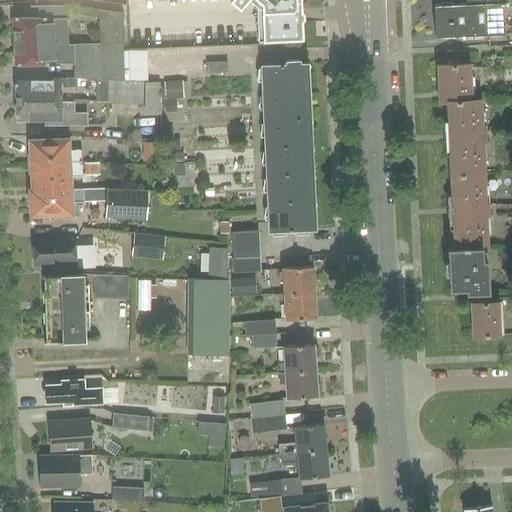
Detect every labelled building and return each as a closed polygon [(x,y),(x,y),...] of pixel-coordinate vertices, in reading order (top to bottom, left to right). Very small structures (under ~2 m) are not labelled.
[(232,0),(240,7),(246,0),(258,0),(261,2),(263,41),(303,39),(301,0),(52,0),(52,3),(66,2),(65,0),(232,0)] [(468,0),(468,4),(434,5),(436,35),(443,35),(443,34),(488,32),(488,47),(511,45),(511,30),(499,31),(500,2),(507,3),(507,0),(468,0)] [(74,63),(75,77),(124,81),(124,71),(124,61),(123,51),(122,51),(122,43),(121,13),(100,10),(101,43),(68,44),(67,18),(73,13),(73,6),(38,6),(39,18),(13,18),(16,64),(74,63)] [(149,51),(123,51),(124,61),(149,61),(149,51)] [(149,61),(124,61),(124,71),(149,71),(149,61)] [(263,64),(264,92),(305,90),(304,62),(299,63),(299,61),(286,61),(286,63),(263,64)] [(229,73),(228,62),(207,63),(207,74),(229,73)] [(472,102),(472,100),(471,64),(437,66),(439,103),(447,103),(472,102)] [(149,71),(124,71),(124,81),(149,81),(149,71)] [(16,102),(62,101),(62,88),(75,88),(75,78),(43,78),(40,81),(16,81),(16,102)] [(145,83),(109,81),(108,103),(140,104),(141,116),(162,116),(161,83),(145,83)] [(178,83),(166,84),(167,98),(179,98),(178,83)] [(305,90),(264,92),(266,119),(307,117),(305,90)] [(176,100),(166,101),(167,112),(176,112),(176,100)] [(472,102),(447,103),(448,122),(445,123),(446,157),(450,157),(451,177),(484,175),(483,139),(486,139),(486,128),(482,128),(481,100),(472,100),(472,102)] [(62,102),(62,101),(16,102),(17,121),(44,120),(44,124),(62,124),(62,125),(81,125),(88,125),(88,113),(75,114),(75,102),(62,102)] [(177,114),(167,114),(168,125),(177,125),(177,114)] [(267,148),(308,146),(307,117),(266,119),(267,148)] [(163,128),(163,139),(174,139),(174,128),(163,128)] [(31,142),(32,164),(82,163),(82,150),(68,151),(67,140),(31,142)] [(180,140),(172,140),(173,151),(181,150),(180,140)] [(164,162),(165,144),(144,143),(144,162),(164,162)] [(268,175),(309,173),(308,146),(267,148),(268,175)] [(183,153),(175,153),(176,163),(184,162),(183,153)] [(82,163),(32,164),(34,192),(70,190),(69,175),(83,174),(82,163)] [(311,201),(309,173),(268,175),(269,203),(311,201)] [(449,231),(453,231),(454,251),(481,249),(480,246),(487,246),(486,213),(489,213),(489,202),(485,203),(484,175),(451,177),(451,197),(448,197),(449,231)] [(70,190),(34,192),(31,192),(33,215),(71,213),(70,202),(84,201),(83,189),(70,190)] [(147,220),(149,191),(101,189),(100,219),(147,220)] [(312,229),(311,201),(269,203),(271,231),(312,229)] [(221,221),(221,233),(232,232),(231,223),(221,221)] [(258,232),(257,232),(232,233),(232,246),(259,245),(258,232)] [(166,237),(135,233),(133,257),(164,260),(166,237)] [(94,245),(77,246),(76,235),(31,239),(34,267),(78,264),(78,269),(96,267),(94,245)] [(211,244),(211,272),(229,272),(230,244),(211,244)] [(233,260),(260,258),(259,245),(232,246),(233,260)] [(486,258),(481,258),(481,249),(454,251),(448,251),(450,288),(467,287),(468,291),(476,291),(476,301),(470,301),(472,337),(500,336),(498,301),(488,301),(486,258)] [(260,272),(260,258),(233,260),(234,273),(260,272)] [(283,269),(284,293),(316,292),(315,267),(283,269)] [(84,274),(46,276),(47,309),(90,307),(89,286),(85,286),(84,274)] [(95,276),(96,299),(107,299),(107,276),(95,276)] [(119,300),(118,277),(107,276),(107,299),(119,300)] [(129,277),(118,277),(119,300),(131,300),(129,277)] [(229,280),(188,280),(188,355),(229,355),(229,280)] [(317,319),(316,292),(284,293),(286,320),(317,319)] [(91,338),(90,307),(47,309),(49,341),(86,340),(86,338),(91,338)] [(277,334),(277,320),(246,322),(246,323),(233,324),(234,336),(252,335),(277,334)] [(253,349),(278,347),(277,334),(252,335),(253,349)] [(279,372),(281,372),(319,370),(317,344),(284,347),(285,366),(278,367),(279,372)] [(319,370),(281,372),(281,379),(286,379),(287,398),(321,396),(319,370)] [(64,405),(103,402),(102,389),(84,390),(83,380),(67,381),(67,384),(46,386),(47,403),(64,402),(64,405)] [(214,396),(214,413),(224,413),(225,397),(214,396)] [(284,401),(250,405),(252,419),(285,416),(284,401)] [(115,413),(113,428),(149,432),(151,417),(115,413)] [(252,419),(253,434),(287,430),(285,416),(252,419)] [(50,450),(92,447),(91,419),(49,422),(50,450)] [(280,454),(324,450),(322,424),(296,427),(297,444),(279,446),(280,454)] [(324,450),(280,454),(281,467),(299,466),(300,479),(327,477),(324,450)] [(39,487),(80,486),(80,474),(92,473),(92,455),(79,455),(79,454),(39,455),(39,487)] [(252,498),(282,495),(281,480),(250,483),(252,498)] [(145,489),(114,487),(113,500),(145,502),(145,489)] [(328,511),(327,504),(281,509),(279,497),(260,499),(261,511),(328,511)]
